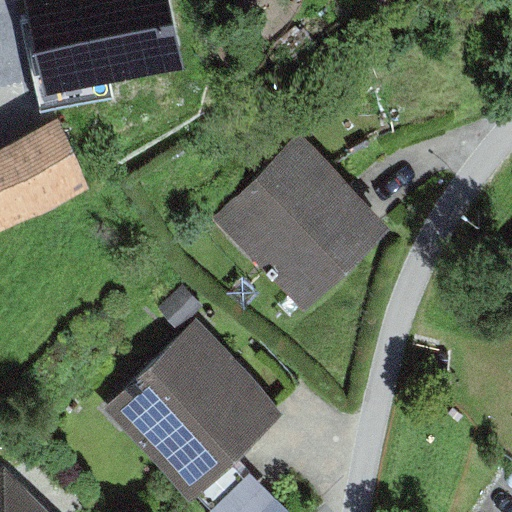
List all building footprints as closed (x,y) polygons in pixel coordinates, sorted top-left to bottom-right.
[(184,71),(169,0),(25,0),(46,99),(184,71)] [(55,133),(0,162),(0,225),(82,182),(55,133)] [(371,198),(308,134),(230,211),(313,293),(390,217),(371,198)] [(288,402),(212,317),(120,399),(195,484),(288,402)] [(65,511),(17,465),(0,482),(0,511),(65,511)] [(287,511),(262,485),(250,472),(207,511),(258,511),(260,511),(287,511)]
